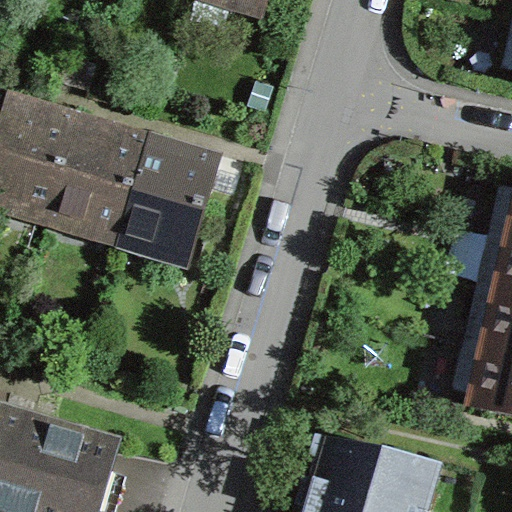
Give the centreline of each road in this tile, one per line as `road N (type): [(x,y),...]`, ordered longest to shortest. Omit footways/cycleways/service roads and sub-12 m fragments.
road 1 (residential): [(208,511),(336,81)]
road 2 (residential): [(336,81),(511,125)]
